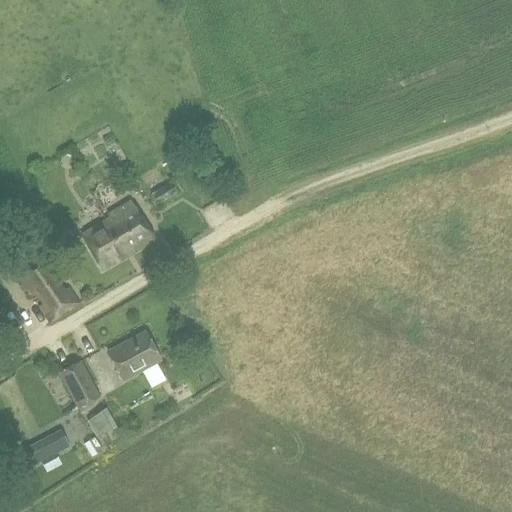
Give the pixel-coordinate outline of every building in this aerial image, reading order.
[(157,205),(177,193),(171,182),(150,194),(157,205)] [(108,213),(110,216),(80,234),(101,270),(154,238),(131,199),(108,213)] [(220,228),(232,219),(222,207),(210,216),(220,228)] [(61,290),(54,281),(60,276),(45,253),(18,275),(33,297),(36,294),(42,303),(39,306),(50,321),(79,302),(68,286),(61,290)] [(120,379),(158,359),(143,332),(106,352),(120,379)] [(77,407),(98,396),(80,362),(59,373),(77,407)] [(96,437),(115,425),(105,407),(87,421),(96,437)] [(60,432),(48,438),(56,453),(68,447),(60,432)]
